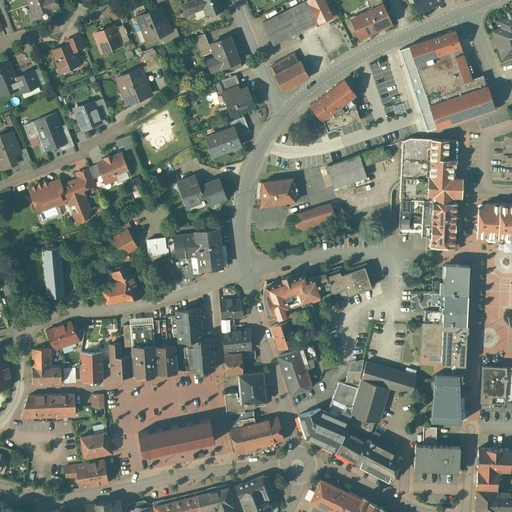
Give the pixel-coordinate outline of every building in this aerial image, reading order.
[(27,0),(32,12),(36,10),(38,13),(57,6),(55,0),(27,0)] [(219,0),(193,0),(188,2),(192,11),(193,11),(204,7),(208,15),(223,9),(219,0)] [(308,0),(306,0),(285,11),(262,22),(273,44),(319,21),(308,0)] [(329,0),(308,0),(319,21),(336,12),(329,0)] [(368,0),(373,8),(382,4),(380,0),(368,0)] [(442,0),(413,0),(418,11),(443,0),(442,0)] [(192,11),(188,2),(181,5),(186,17),(194,14),(193,11),(192,11)] [(373,8),(350,19),(359,37),(391,23),(382,4),(373,8)] [(160,6),(136,16),(136,17),(137,16),(142,28),(164,19),(160,7),(160,6)] [(511,20),(509,17),(499,20),(501,26),(491,30),(501,57),(511,53),(511,20)] [(164,19),(142,28),(147,40),(146,40),(146,41),(170,31),(170,30),(169,31),(164,19)] [(122,24),(114,28),(120,43),(129,40),(122,24)] [(113,25),(93,33),(101,52),(120,44),(120,43),(114,28),(113,25)] [(415,63),(461,47),(455,30),(409,45),(415,63)] [(204,33),(193,37),(198,50),(209,46),(204,33)] [(79,34),(65,40),(67,43),(70,42),(73,51),(84,47),(79,34)] [(230,36),(210,43),(215,57),(220,67),(238,60),(232,42),(230,36)] [(67,43),(52,49),(56,57),(55,59),(58,68),(61,69),(69,65),(70,67),(71,68),(73,69),(76,68),(77,66),(77,65),(79,64),(73,51),(70,42),(67,43)] [(154,48),(142,53),(146,65),(148,70),(149,71),(161,66),(154,48)] [(294,53),(270,66),(275,74),(274,75),(283,91),(308,77),(299,61),(294,53)] [(215,57),(206,60),(211,71),(220,67),(215,57)] [(238,60),(220,67),(222,73),(241,65),(238,60)] [(11,72),(7,62),(8,61),(0,64),(0,95),(18,88),(19,88),(15,77),(12,71),(11,72)] [(146,65),(116,77),(126,103),(141,97),(140,95),(149,91),(142,73),(148,70),(146,65)] [(32,70),(15,77),(19,88),(18,88),(20,92),(38,85),(36,80),(32,70)] [(233,75),(218,81),(222,92),(238,86),(233,75)] [(338,83),(309,104),(321,120),(323,119),(352,97),(348,85),(347,85),(338,83)] [(486,87),(476,90),(483,111),(471,115),(471,117),(498,109),(492,93),(490,94),(487,85),(486,85),(486,87)] [(238,86),(222,92),(231,114),(253,105),(246,87),(239,89),(238,86)] [(456,95),(429,105),(436,127),(471,115),(483,111),(476,90),(475,89),(465,92),(456,95)] [(352,97),(323,119),(327,131),(360,120),(352,97)] [(94,102),(100,117),(109,114),(103,98),(94,102)] [(100,117),(94,102),(93,101),(74,108),(82,129),(101,121),(100,117)] [(6,115),(9,124),(17,121),(13,113),(6,115)] [(55,113),(35,120),(40,135),(43,142),(39,144),(42,152),(59,145),(57,139),(70,134),(67,128),(62,131),(55,113)] [(243,116),(230,121),(232,127),(235,132),(247,127),(243,116)] [(40,135),(35,120),(23,125),(29,139),(40,135)] [(232,127),(206,137),(213,155),(239,145),(235,132),(232,127)] [(11,131),(0,135),(0,168),(15,163),(16,164),(12,153),(19,150),(11,131)] [(70,134),(57,139),(59,145),(61,150),(74,145),(70,134)] [(129,134),(115,140),(118,148),(123,145),(132,142),(129,134)] [(452,139),(409,137),(402,140),(399,199),(400,199),(453,201),(453,196),(456,196),(457,177),(452,177),(453,164),(455,164),(455,159),(451,159),(452,139)] [(191,145),(168,160),(174,170),(196,156),(191,145)] [(360,153),(327,165),(334,187),(366,176),(361,162),(384,154),(381,146),(360,153)] [(19,150),(12,153),(16,164),(30,159),(25,147),(19,150)] [(120,153),(111,157),(111,155),(105,157),(105,159),(97,162),(97,163),(102,174),(105,182),(116,178),(115,174),(124,171),(121,165),(125,164),(120,153)] [(97,163),(88,166),(93,178),(102,174),(97,163)] [(77,182),(64,187),(60,183),(58,180),(48,184),(45,182),(44,185),(42,186),(39,185),(38,188),(36,188),(34,187),(32,190),(30,191),(33,199),(32,199),(34,203),(35,203),(37,209),(56,201),(60,197),(68,198),(76,220),(81,220),(89,210),(83,194),(83,189),(95,184),(88,168),(76,173),(77,177),(77,182)] [(218,178),(198,186),(194,175),(178,181),(187,205),(202,200),(204,206),(205,206),(206,208),(205,204),(225,196),(218,178)] [(142,185),(137,177),(127,182),(132,190),(142,185)] [(291,178),(262,181),(260,205),(295,201),(291,178)] [(453,201),(400,199),(399,215),(405,215),(405,227),(430,228),(430,239),(436,240),(436,244),(454,245),(454,228),(455,216),(456,201),(453,201)] [(511,213),(492,212),(492,203),(486,202),(484,204),(484,207),(477,206),(476,235),(478,235),(480,237),(483,237),(485,236),(499,237),(499,235),(503,235),(503,237),(504,239),(509,239),(510,237),(511,237),(511,213)] [(332,207),(300,217),(300,216),(286,220),(289,232),(335,218),(332,207)] [(131,227),(123,214),(114,219),(121,232),(127,229),(131,227)] [(136,246),(127,229),(121,232),(111,238),(106,229),(97,235),(111,260),(136,246)] [(197,251),(220,248),(217,229),(195,231),(195,233),(197,251)] [(82,232),(71,238),(75,246),(86,240),(82,232)] [(195,233),(166,237),(168,251),(169,258),(176,275),(177,278),(177,277),(183,277),(184,277),(184,278),(201,276),(200,269),(199,269),(197,251),(195,233)] [(160,238),(146,240),(148,258),(150,258),(167,254),(169,258),(168,251),(162,250),(160,238)] [(60,247),(43,248),(47,296),(64,295),(60,247)] [(220,248),(197,251),(199,269),(200,269),(222,266),(220,248)] [(167,254),(150,258),(153,269),(157,281),(176,275),(169,258),(167,254)] [(127,265),(111,272),(115,280),(98,287),(107,303),(125,299),(126,298),(126,299),(141,296),(127,265)] [(469,266),(453,265),(453,266),(444,266),(444,275),(443,275),(442,280),(442,281),(444,281),(443,293),(467,294),(469,266)] [(362,275),(359,267),(340,274),(338,268),(314,276),(320,295),(344,287),(347,295),(371,286),(367,273),(362,275)] [(282,280),(276,283),(276,284),(275,284),(274,285),(271,286),(271,288),(267,289),(267,290),(264,291),(263,291),(262,297),(263,303),(264,308),(266,314),(313,298),(304,273),(291,277),(290,274),(281,277),(282,280)] [(442,280),(432,279),(431,292),(443,293),(444,281),(442,281),(442,280)] [(443,293),(431,292),(430,305),(439,305),(438,310),(441,311),(441,305),(443,305),(443,293)] [(467,294),(443,293),(443,305),(441,305),(441,311),(442,311),(442,323),(466,324),(467,294)] [(194,299),(171,306),(171,307),(174,343),(174,345),(174,354),(179,354),(180,360),(192,359),(191,349),(196,348),(195,335),(196,335),(194,299)] [(239,299),(219,300),(219,306),(220,318),(233,317),(243,317),(239,299)] [(292,305),(274,311),(276,317),(291,313),(294,312),(292,305)] [(174,343),(171,307),(165,307),(166,344),(174,343)] [(203,308),(195,309),(196,332),(197,332),(203,331),(202,330),(204,330),(204,331),(203,308)] [(294,312),(291,313),(294,323),(306,320),(304,309),(294,312)] [(438,310),(424,310),(423,322),(442,323),(442,311),(441,311),(438,310)] [(291,313),(276,317),(278,323),(288,320),(290,324),(294,323),(291,313)] [(159,319),(154,320),(153,315),(131,317),(131,323),(156,321),(157,331),(160,331),(159,319)] [(233,317),(221,318),(222,331),(230,330),(229,324),(234,324),(233,317)] [(278,323),(270,326),(278,349),(296,343),(290,324),(288,320),(278,323)] [(68,322),(45,330),(50,342),(55,348),(74,341),(78,340),(74,331),(70,322),(68,322)] [(152,322),(129,324),(131,346),(154,345),(152,322)] [(423,322),(421,322),(420,352),(429,352),(428,360),(440,361),(440,363),(450,363),(449,371),(452,371),(454,371),(454,363),(464,364),(464,362),(466,331),(467,324),(466,324),(442,323),(423,322)] [(129,324),(122,324),(124,346),(131,346),(129,324)] [(85,327),(74,331),(78,340),(74,341),(76,345),(81,344),(85,327)] [(230,330),(222,331),(223,352),(250,349),(248,329),(230,330)] [(204,331),(204,330),(202,330),(203,331),(197,332),(200,370),(216,369),(214,330),(204,331)] [(118,338),(108,339),(109,356),(120,355),(118,338)] [(310,338),(297,343),(296,343),(298,349),(308,345),(313,360),(313,361),(317,359),(310,338)] [(154,345),(131,346),(131,355),(132,375),(156,373),(154,346),(154,345)] [(174,345),(154,346),(156,373),(176,372),(174,354),(174,345)] [(298,349),(277,356),(290,394),(309,387),(310,383),(305,368),(313,365),(313,361),(313,360),(308,345),(298,349)] [(0,387),(12,385),(4,347),(0,348),(0,387)] [(50,348),(31,348),(32,366),(50,366),(50,348)] [(101,352),(81,352),(82,381),(102,380),(101,352)] [(240,352),(223,354),(225,373),(242,371),(240,352)] [(109,356),(110,366),(110,375),(110,376),(132,375),(131,355),(120,355),(109,356)] [(415,375),(366,361),(360,378),(360,379),(350,412),(352,413),(379,421),(388,387),(403,391),(398,435),(411,437),(417,385),(413,384),(415,375)] [(506,366),(482,365),(480,402),(504,403),(504,402),(506,366)] [(32,366),(31,366),(32,383),(61,382),(60,366),(50,366),(32,366)] [(262,371),(238,374),(240,397),(241,411),(253,410),(252,401),(255,401),(255,405),(264,405),(264,400),(265,400),(262,371)] [(348,371),(344,383),(339,382),(338,382),(327,412),(348,421),(351,415),(352,413),(350,412),(360,379),(361,371),(348,371)] [(449,371),(442,372),(438,373),(434,374),(433,375),(431,375),(431,376),(430,377),(430,378),(430,380),(430,381),(430,382),(431,383),(432,384),(430,419),(460,421),(459,380),(463,378),(463,377),(462,373),(462,372),(454,371),(452,371),(449,371)] [(236,392),(224,394),(226,413),(241,411),(240,397),(236,397),(236,392)] [(74,393),(42,395),(43,415),(57,414),(57,417),(74,414),(74,393)] [(103,393),(90,393),(91,405),(103,405),(103,393)] [(42,395),(27,395),(21,416),(43,415),(42,395)] [(327,412),(319,408),(298,415),(305,436),(335,450),(341,437),(347,424),(348,421),(327,412)] [(241,411),(226,413),(228,421),(253,416),(253,410),(241,411)] [(373,425),(351,415),(348,421),(347,424),(369,434),(373,425)] [(214,441),(209,416),(138,432),(142,456),(214,441)] [(253,416),(228,421),(229,429),(255,422),(253,416)] [(255,422),(229,429),(235,451),(274,441),(283,439),(277,417),(255,422)] [(436,426),(425,426),(424,444),(435,445),(436,426)] [(365,440),(347,429),(343,438),(341,437),(335,450),(356,462),(365,440)] [(106,430),(80,436),(83,457),(111,452),(106,430)] [(384,437),(374,432),(370,440),(359,464),(368,469),(381,476),(390,480),(400,458),(400,456),(383,447),(386,442),(383,440),(384,437)] [(424,444),(416,444),(415,445),(414,468),(458,470),(459,446),(435,445),(424,444)] [(11,449),(0,445),(0,452),(3,453),(1,459),(7,460),(11,449)] [(491,448),(478,447),(476,488),(497,489),(498,470),(510,471),(511,449),(497,448),(491,448)] [(103,459),(74,464),(77,477),(79,488),(107,483),(103,459)] [(74,464),(64,466),(66,479),(77,477),(74,464)] [(261,476),(234,486),(244,511),(275,511),(277,508),(276,504),(275,500),(276,500),(269,479),(267,477),(266,476),(264,476),(263,475),(261,476)] [(361,498),(346,491),(345,491),(320,479),(309,502),(331,511),(381,511),(383,508),(379,506),(378,507),(376,505),(377,504),(369,500),(368,502),(366,501),(367,498),(362,496),(361,498)] [(227,486),(196,494),(199,511),(203,511),(214,510),(232,505),(227,486)] [(495,511),(497,489),(476,488),(475,511),(493,511),(495,511)] [(511,511),(511,489),(497,489),(495,511),(511,511)] [(147,509),(147,511),(195,511),(191,495),(176,499),(176,501),(153,505),(147,509)] [(120,511),(118,500),(87,504),(88,511),(120,511)]
